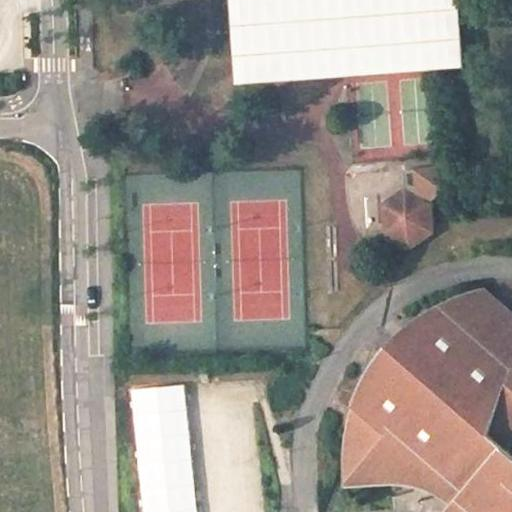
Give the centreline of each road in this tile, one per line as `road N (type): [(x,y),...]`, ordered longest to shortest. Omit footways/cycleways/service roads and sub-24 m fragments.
road 1 (unclassified): [(70,123),(85,511)]
road 2 (unclassified): [(57,0),(70,123)]
